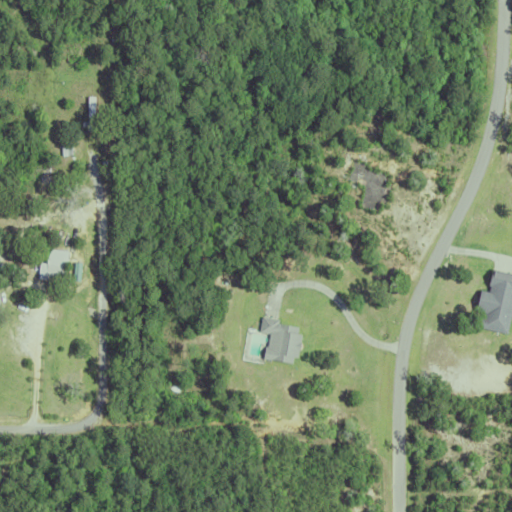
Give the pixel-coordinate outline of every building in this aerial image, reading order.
[(101,109),(101,107),(97,107),(97,96),(101,96),(101,95),(106,95),(107,109),(101,109)] [(350,179),(366,182),(361,206),(379,209),(386,172),(352,165),(350,179)] [(43,280),(45,264),(64,266),(63,282),(43,280)] [(505,335),(511,299),(511,277),(487,272),(482,293),(474,291),(470,310),(478,312),(475,328),(505,335)] [(264,335),(260,360),(291,366),(297,328),(276,325),(276,321),(258,318),(255,333),(264,335)]
